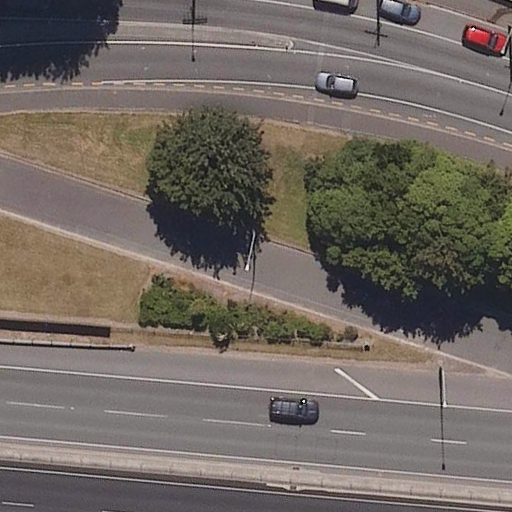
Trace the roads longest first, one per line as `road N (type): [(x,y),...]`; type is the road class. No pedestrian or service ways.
road 1 (motorway): [(0,400),(511,445)]
road 2 (secondary): [(69,27),(272,39),(511,93)]
road 3 (motorway): [(123,511),(0,499)]
